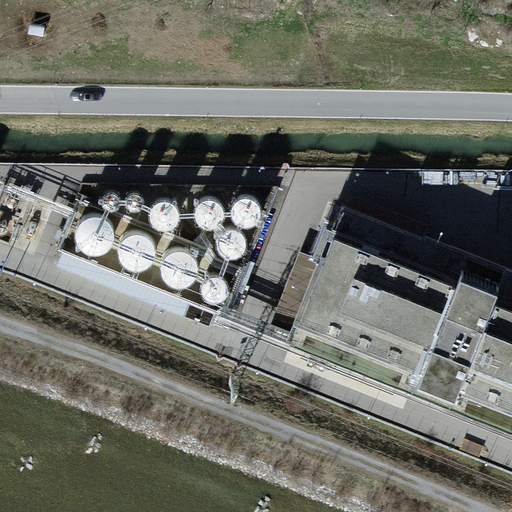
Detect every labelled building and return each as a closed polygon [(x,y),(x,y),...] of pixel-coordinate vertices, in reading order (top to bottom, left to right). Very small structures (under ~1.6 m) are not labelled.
[(192,219),(196,223),(201,226),(207,226),(212,225),(217,223),(221,219),(223,214),(224,208),(222,203),(219,198),(215,195),(209,193),(204,193),(199,195),(194,198),(191,203),(190,208),(190,214),(192,219)] [(227,220),(231,224),(236,226),(241,227),(247,226),(252,223),(256,219),(258,214),(258,209),(257,203),(254,199),(249,195),(244,194),(238,194),(233,195),(229,199),(226,203),(224,209),(225,214),(227,220)] [(144,222),(148,226),(153,229),(158,230),(164,229),(169,226),(172,222),(175,217),(175,211),(174,206),(171,201),(166,198),(161,196),(155,196),(150,198),(146,201),(143,206),(141,211),(142,217),(144,222)] [(80,242),(84,246),(89,249),(94,250),(100,248),(105,246),(109,242),(111,236),(111,231),(110,226),(107,221),(102,218),(97,216),(91,216),(86,218),(82,221),(79,226),(77,231),(78,237),(80,242)] [(212,254),(216,258),(221,261),(227,262),(232,261),(237,258),(241,254),(243,249),(243,243),(242,238),(239,233),(234,230),(229,228),(224,228),(218,230),(214,233),(211,238),(209,243),(210,249),(212,254)] [(122,257),(126,261),(131,264),(136,265),(142,264),(147,261),(150,257),(153,252),(153,246),(152,241),(148,236),(144,233),(139,231),(133,231),(128,233),(124,236),(121,241),(119,246),(120,252),(122,257)] [(511,304),(320,233),(283,331),(511,417),(511,304)] [(163,274),(166,278),(171,281),(177,282),(183,281),(187,278),(191,274),(193,269),(194,263),(192,258),(189,253),(185,250),(180,248),(174,248),(169,250),(164,253),(161,258),(160,263),(160,269),(163,274)] [(199,297),(203,301),(208,304),(213,305),(219,304),(224,301),(227,297),(229,292),(230,286),(228,281),(225,276),(221,273),(216,271),(210,271),(205,273),(201,276),(197,281),(196,286),(196,292),(199,297)]
